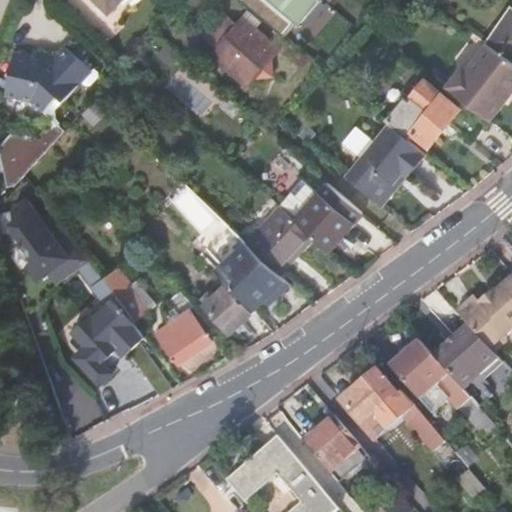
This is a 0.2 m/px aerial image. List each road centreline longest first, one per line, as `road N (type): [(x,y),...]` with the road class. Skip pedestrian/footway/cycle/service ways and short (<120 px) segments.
road 1 (residential): [(511,198),(318,355),(189,446)]
road 2 (tertiary): [(189,446),(128,444),(71,469),(0,468)]
